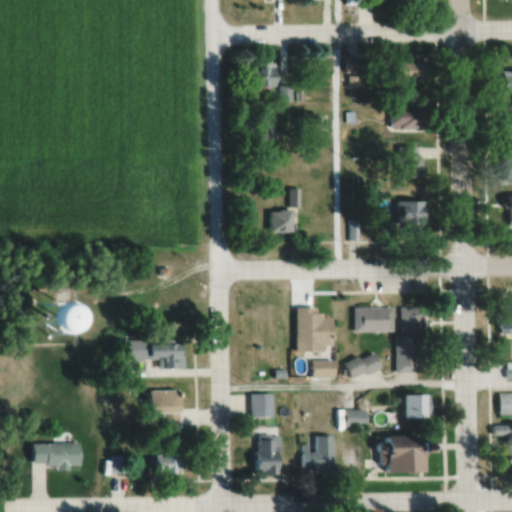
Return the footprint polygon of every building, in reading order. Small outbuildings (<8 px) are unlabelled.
[(391,87),(404,87),(404,81),(420,81),(420,62),(391,62),(391,87)] [(245,88),(272,88),(272,66),(245,66),(245,88)] [(498,95),(511,95),(511,72),(498,73),(498,95)] [(421,130),(421,111),(388,111),(388,130),(421,130)] [(247,113),(247,140),(270,140),(270,113),(247,113)] [(511,144),(511,121),(500,121),(500,145),(511,144)] [(396,178),(417,178),(417,148),(396,148),(396,178)] [(511,158),(500,159),(500,184),(511,183),(511,158)] [(394,226),(423,226),(423,202),(394,202),(394,226)] [(289,232),(289,212),(267,212),(267,232),(289,232)] [(347,241),(363,241),(363,220),(347,220),(347,241)] [(511,306),(495,307),(495,334),(511,333),(511,306)] [(44,337),(47,310),(23,307),(20,334),(44,337)] [(393,337),(393,375),(421,375),(421,308),(397,308),(397,337),(393,337)] [(292,353),(327,353),(327,319),(318,319),(318,309),(292,309),(292,353)] [(390,309),(352,309),(352,333),(390,333),(390,309)] [(119,361),(156,361),(156,370),(181,370),(180,355),(177,355),(177,343),(119,343),(119,361)] [(342,363),(346,379),(369,373),(371,381),(380,378),(374,354),(342,363)] [(308,362),(308,378),(330,378),(330,362),(308,362)] [(174,416),(174,391),(143,391),(143,416),(174,416)] [(511,395),(495,395),(495,416),(511,415),(511,395)] [(270,396),(247,396),(247,417),(270,417),(270,396)] [(397,420),(425,420),(425,397),(397,397),(397,420)] [(363,427),(363,410),(341,410),(341,427),(363,427)] [(503,437),(503,463),(511,463),(511,426),(490,427),(490,437),(503,437)] [(275,475),(275,437),(251,437),(251,475),(275,475)] [(311,437),(311,453),(300,453),(300,472),(328,472),(328,437),(311,437)] [(416,475),(416,437),(376,438),(377,475),(416,475)] [(27,444),(27,467),(75,467),(75,444),(27,444)] [(176,455),(148,455),(148,475),(176,475),(176,455)] [(108,474),(122,474),(122,457),(108,457),(108,474)]
